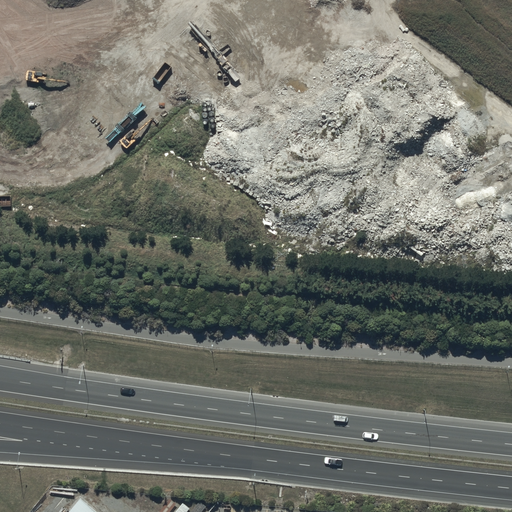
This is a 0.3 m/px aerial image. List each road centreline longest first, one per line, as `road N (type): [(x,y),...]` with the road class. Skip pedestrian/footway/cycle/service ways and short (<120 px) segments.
road 1 (motorway): [(0,378),(511,444)]
road 2 (track): [(0,168),(10,178),(67,185),(95,173),(162,102),(198,86),(268,92),(334,80),(346,66),(351,0)]
road 3 (track): [(346,66),(354,104),(379,147),(432,197),(459,201),(476,192),(507,126),(507,90),(483,0)]
road 4 (motorway): [(511,488),(228,455)]
road 5 (motorway): [(228,455),(0,423)]
road 6 (motorway): [(228,455),(0,445)]
